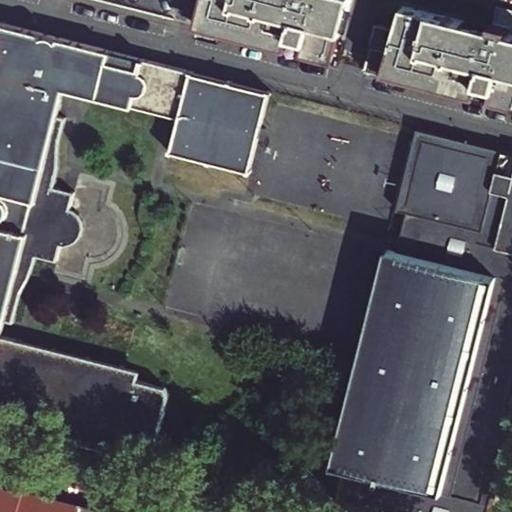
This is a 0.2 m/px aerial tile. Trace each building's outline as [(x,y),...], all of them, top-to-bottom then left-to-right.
[(202,0),(196,26),(336,61),(351,0),(202,0)] [(385,74),(511,106),(511,33),(493,28),(406,6),(399,29),(378,24),(373,44),(365,69),(385,74)] [(493,28),(511,33),(511,10),(498,7),(493,28)] [(0,419),(152,458),(169,393),(164,383),(138,377),(140,369),(2,334),(6,318),(13,320),(17,307),(21,292),(24,286),(30,277),(33,272),(39,255),(57,260),(63,241),(69,241),(74,239),(78,236),(80,234),(81,228),(82,223),(80,219),(76,214),(70,210),(75,192),(57,187),(58,174),(58,147),(58,141),(65,115),(58,113),(65,88),(178,116),(170,149),(251,169),(271,92),(0,23),(0,419)] [(398,253),(388,251),(367,332),(341,434),(333,468),(344,471),(334,510),(343,511),(491,511),(511,431),(511,153),(418,130),(398,211),(408,214),(398,253)]
